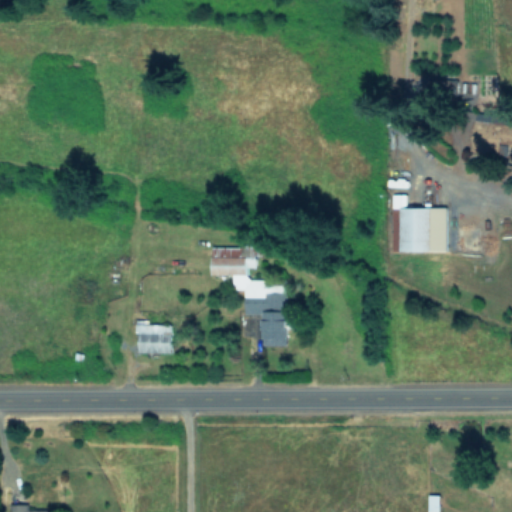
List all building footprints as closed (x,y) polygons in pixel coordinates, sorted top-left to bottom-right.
[(472,150),(488,152),(492,154),(505,155),(509,145),(511,144),(511,122),(497,116),(498,106),(492,103),(494,95),(469,92),(465,101),(485,104),(487,105),(491,110),(496,112),(492,121),(483,120),(476,117),(472,150)] [(399,207),(399,250),(446,250),(446,207),(405,207),(405,193),(391,193),(391,207),(399,207)] [(285,344),(285,284),(267,284),(267,278),(246,278),(246,255),(241,255),(241,246),(211,246),(211,274),(233,274),(233,288),(244,288),(244,313),(261,313),(261,344),(285,344)] [(171,324),(137,324),(137,352),(171,352),(171,324)] [(54,511),(54,510),(28,510),(28,503),(13,503),(13,511),(54,511)]
